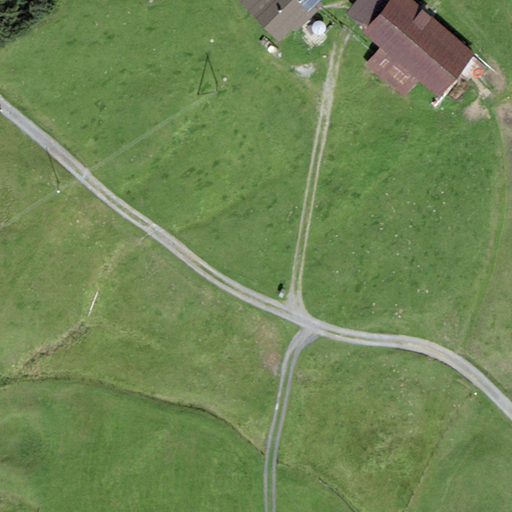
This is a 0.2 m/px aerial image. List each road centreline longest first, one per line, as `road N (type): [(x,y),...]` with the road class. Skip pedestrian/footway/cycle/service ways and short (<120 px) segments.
road 1 (track): [(0,104),(214,276),(333,333),(442,354),(511,410)]
road 2 (track): [(350,28),(335,57),(310,186),(298,319)]
road 3 (track): [(312,325),(291,353),(270,462),(270,511)]
road 4 (track): [(324,111),(511,123)]
road 5 (track): [(324,111),(306,86),(250,43),(218,0)]
